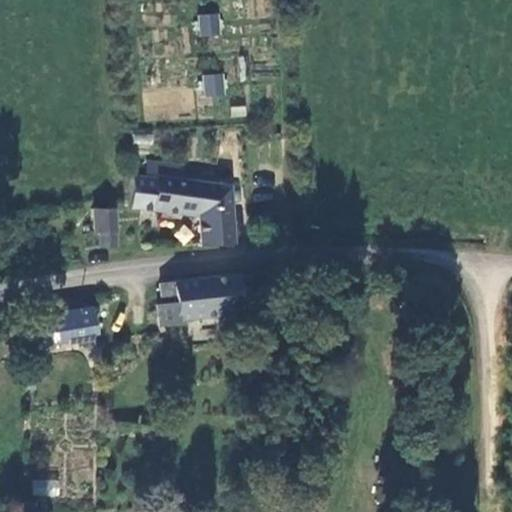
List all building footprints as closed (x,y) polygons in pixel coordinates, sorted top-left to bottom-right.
[(219,14),(198,14),(199,36),(219,35),(219,14)] [(223,74),(203,74),(203,97),(223,96),(223,74)] [(186,207),(188,189),(189,182),(132,177),(130,196),(129,207),(186,214),(186,207)] [(196,208),(217,206),(217,191),(188,189),(186,207),(196,208)] [(197,246),(232,244),(229,206),(217,206),(196,208),(197,246)] [(90,209),(91,233),(98,233),(99,249),(115,249),(114,208),(90,209)] [(250,274),(159,285),(160,297),(171,295),(172,302),(155,305),(158,326),(176,324),(176,320),(255,311),(250,274)] [(94,336),(90,308),(61,312),(65,339),(94,336)]
